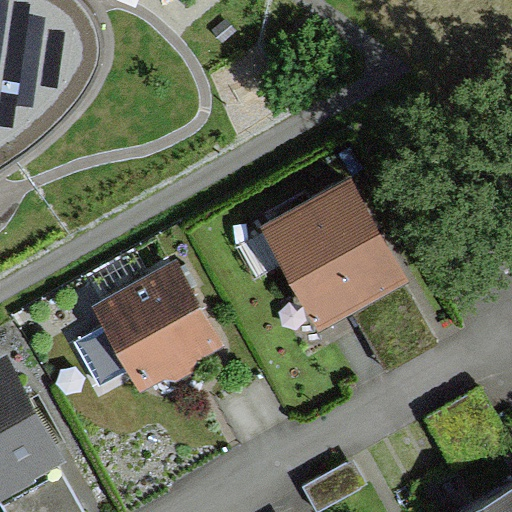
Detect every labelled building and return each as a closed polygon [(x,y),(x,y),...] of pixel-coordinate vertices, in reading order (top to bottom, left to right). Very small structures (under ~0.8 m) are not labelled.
[(83,0),(0,0),(0,172),(62,133),(102,80),(104,40),(86,2),(83,0)] [(330,185),(239,235),(294,335),(385,285),(330,185)] [(180,251),(95,297),(107,319),(74,337),(99,382),(130,365),(140,384),(226,336),(180,251)] [(408,307),(374,324),(388,354),(423,337),(408,307)] [(0,380),(0,486),(45,462),(0,380)] [(511,511),(511,473),(442,511),(511,511)] [(74,511),(56,478),(0,508),(0,511),(74,511)]
